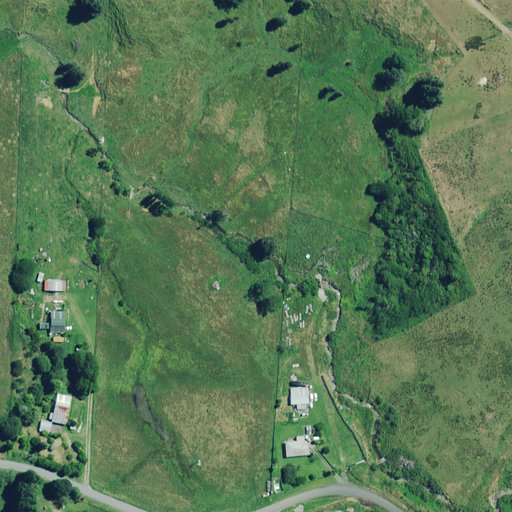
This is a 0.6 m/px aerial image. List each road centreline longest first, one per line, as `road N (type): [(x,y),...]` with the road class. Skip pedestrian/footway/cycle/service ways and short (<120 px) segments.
road 1 (unclassified): [(0,464),(140,511)]
road 2 (unclassified): [(270,511),(345,489),(398,511)]
